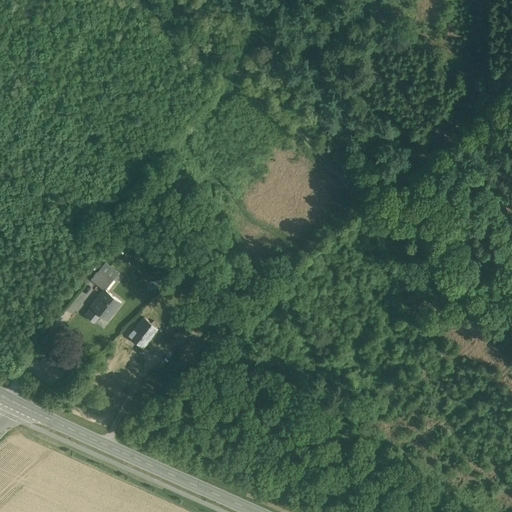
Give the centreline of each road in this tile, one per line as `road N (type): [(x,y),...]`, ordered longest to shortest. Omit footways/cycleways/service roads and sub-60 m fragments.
road 1 (secondary): [(254,511),(20,406)]
road 2 (track): [(368,200),(511,86)]
